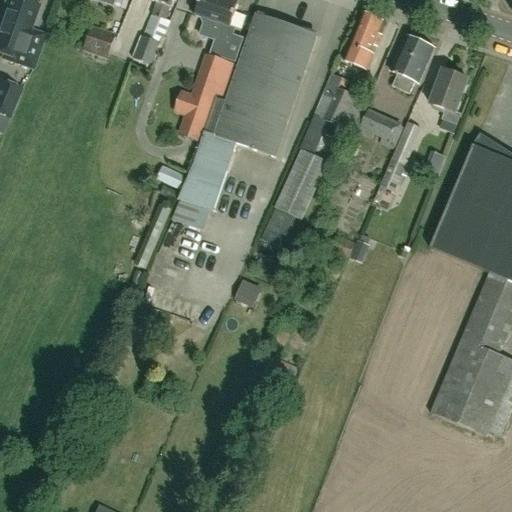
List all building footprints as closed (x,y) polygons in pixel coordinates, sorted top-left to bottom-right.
[(47,36),(30,30),(38,7),(17,0),(6,0),(0,19),(0,57),(1,58),(0,61),(34,73),(43,45),(47,36)] [(171,8),(174,0),(150,0),(150,1),(157,3),(153,17),(166,21),(170,8),(171,8)] [(244,39),(232,35),(234,30),(230,29),(232,25),(233,26),(236,19),(234,19),(239,2),(232,0),(200,0),(194,17),(207,22),(203,34),(213,37),(212,40),(215,42),(210,56),(236,64),(244,39)] [(369,56),(382,23),(364,15),(350,49),(345,63),(354,67),(367,72),(373,57),(369,56)] [(275,159),(316,37),(257,17),(216,138),(205,134),(194,165),(176,202),(213,214),(237,146),(275,159)] [(92,29),(84,51),(108,59),(116,37),(92,29)] [(152,68),(161,46),(141,38),(132,60),(152,68)] [(419,85),(434,51),(406,38),(391,73),(398,76),(393,88),(410,96),(415,84),(419,85)] [(205,55),(192,95),(181,92),(174,114),(184,118),(178,137),(200,144),(216,97),(225,100),(236,66),(205,55)] [(456,115),(468,81),(443,72),(430,106),(446,112),(443,121),(440,129),(454,134),(460,116),(456,115)] [(0,117),(10,122),(23,91),(0,80),(0,117)] [(334,140),(339,129),(354,98),(337,91),(323,122),(314,118),(299,150),(302,151),(275,210),(302,223),(329,164),(314,157),(324,136),(334,140)] [(397,151),(405,130),(370,115),(361,135),(372,140),(373,136),(382,140),(380,143),(397,151)] [(408,125),(405,130),(397,151),(381,188),(394,194),(397,188),(400,189),(408,168),(405,167),(421,131),(408,125)] [(431,250),(487,274),(511,284),(511,155),(478,134),(477,136),(480,138),(474,147),(471,145),(470,147),(473,149),(431,250)] [(180,193),(187,178),(163,167),(156,181),(180,193)] [(287,244),(296,224),(274,214),(265,233),(266,234),(262,242),(277,249),(281,241),(287,244)] [(329,252),(347,261),(355,246),(337,236),(329,252)] [(380,270),(390,250),(376,242),(366,263),(380,270)] [(180,273),(184,251),(169,248),(165,270),(180,273)] [(511,362),(499,357),(511,325),(511,287),(489,279),(432,416),(486,439),(511,377),(511,362)]
